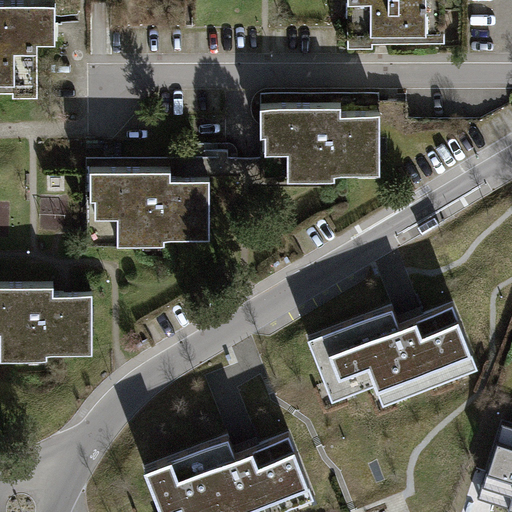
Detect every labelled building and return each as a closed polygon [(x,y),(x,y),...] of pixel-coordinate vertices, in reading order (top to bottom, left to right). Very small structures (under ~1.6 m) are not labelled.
[(347,0),(348,46),(376,46),(376,40),(382,40),(447,40),(446,0),(347,0)] [(55,20),(55,1),(0,1),(0,95),(42,96),(42,45),(55,45),(55,34),(55,20)] [(377,104),(377,116),(377,133),(413,133),(413,103),(377,104)] [(260,145),(260,152),(284,151),(284,180),(319,179),(378,178),(377,133),(377,116),(338,117),(338,107),(259,108),(260,145)] [(168,172),(87,173),(88,218),(117,217),(118,243),(206,241),(205,180),(176,180),(168,180),(168,172)] [(49,287),(0,287),(0,347),(0,358),(90,357),(90,295),(49,295),(49,287)] [(393,308),(312,340),(334,397),(378,380),(386,401),(476,366),(453,307),(416,322),(401,327),(393,308)] [(178,435),(182,446),(218,435),(215,424),(178,435)] [(173,461),(148,471),(164,511),(170,511),(183,507),(185,511),(269,511),(313,495),(289,436),(250,451),(179,479),(173,461)] [(511,511),(511,452),(502,452),(500,511),(511,511)]
